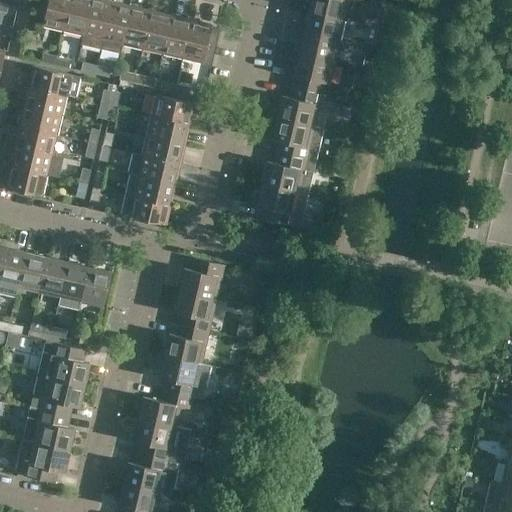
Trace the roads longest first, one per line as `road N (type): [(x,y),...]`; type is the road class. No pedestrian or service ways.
road 1 (residential): [(154,243),(199,240),(258,4)]
road 2 (residential): [(84,511),(154,243)]
road 3 (residential): [(154,243),(0,209)]
